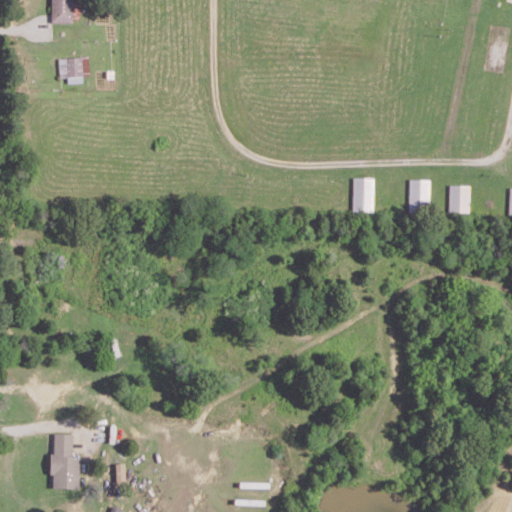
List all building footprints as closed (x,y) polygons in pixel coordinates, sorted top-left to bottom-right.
[(70,21),(70,0),(49,0),(49,21),(70,21)] [(56,56),(57,75),(64,74),(65,81),(82,80),(81,73),(87,72),(86,54),(56,56)] [(373,176),(352,176),(351,209),(372,210),(373,176)] [(408,210),(428,211),(428,178),(408,177),(408,210)] [(468,210),(469,184),(448,183),(447,210),(468,210)] [(43,266),(63,269),(64,257),(36,253),(32,277),(41,278),(43,266)] [(70,433),(53,432),(52,451),(48,451),(48,473),(50,473),(50,485),(76,486),(77,456),(69,455),(70,433)] [(124,479),(124,462),(115,462),(115,479),(124,479)]
